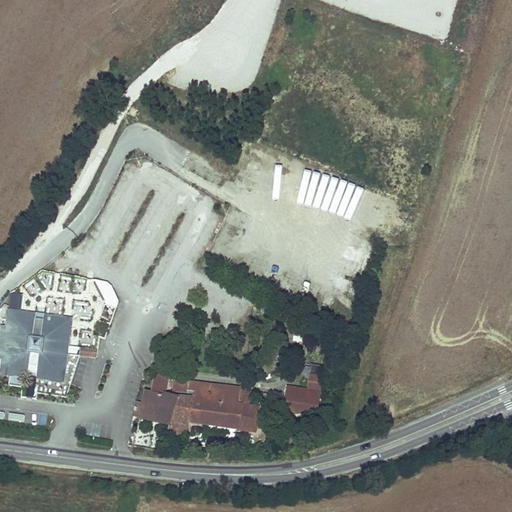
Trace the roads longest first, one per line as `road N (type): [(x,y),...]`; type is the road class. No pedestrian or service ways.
road 1 (unknown): [(69,248),(138,144),(252,207),(292,244),(315,248),(346,234),(379,179)]
road 2 (tertiary): [(511,385),(352,450),(223,475)]
road 3 (tertiary): [(223,475),(270,479),(337,470),(511,401)]
road 4 (tertiary): [(223,475),(0,448)]
